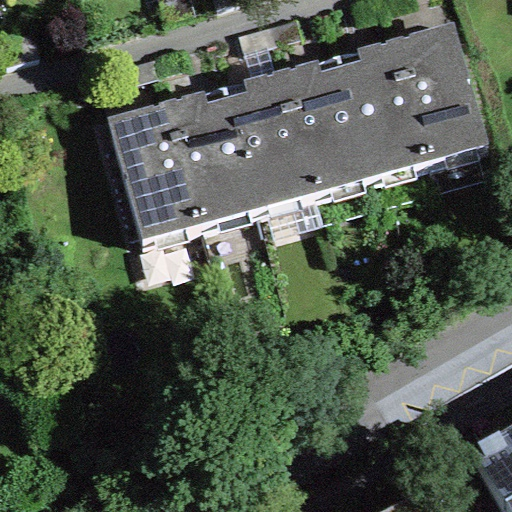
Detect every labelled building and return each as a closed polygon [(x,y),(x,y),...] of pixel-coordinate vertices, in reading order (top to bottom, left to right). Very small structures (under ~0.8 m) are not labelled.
[(436,52),(432,39),(395,49),(429,174),(488,158),(457,45),(454,45),(454,48),(446,50),(436,52)] [(343,78),(342,78),(373,191),(429,174),(395,49),(358,59),(362,73),(350,76),(343,78)] [(321,84),(318,70),(281,80),(316,206),(373,191),(342,78),(340,79),(331,81),(321,84)] [(230,109),(229,109),(228,110),(259,222),(316,206),(281,80),(245,90),(248,104),(239,107),(230,109)] [(259,222),(228,110),(227,110),(226,110),(216,113),(208,115),(204,101),(167,112),(202,237),(259,222)] [(112,139),(143,254),(202,237),(167,112),(130,122),(134,136),(122,139),(116,141),(115,138),(112,139)] [(501,511),(511,511),(511,447),(492,459),(476,469),(501,511)] [(426,511),(421,501),(402,511),(426,511)]
